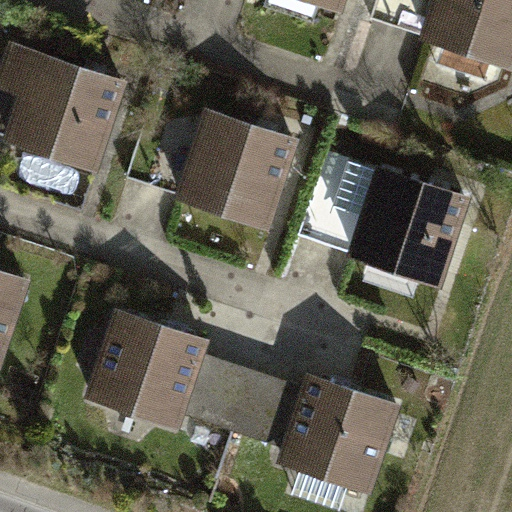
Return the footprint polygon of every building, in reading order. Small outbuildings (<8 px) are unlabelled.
[(349,0),(267,0),(343,22),(349,0)] [(511,0),(429,0),(419,48),(511,69),(511,0)] [(110,90),(19,63),(0,124),(0,147),(84,173),(110,90)] [(292,143),(199,113),(169,206),(262,236),(292,143)] [(468,202),(375,172),(345,264),(437,294),(468,202)] [(0,352),(21,285),(0,278),(0,352)] [(203,339),(107,309),(76,409),(172,439),(178,421),(197,358),(203,339)] [(293,388),(197,358),(178,421),(274,451),(293,388)] [(397,405),(298,374),(293,388),(274,451),(268,468),(368,499),(397,405)]
